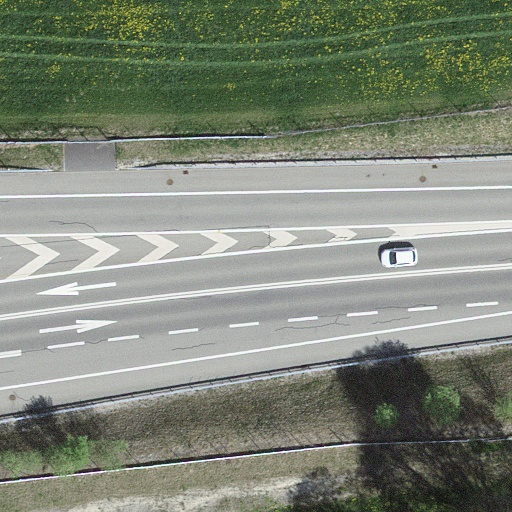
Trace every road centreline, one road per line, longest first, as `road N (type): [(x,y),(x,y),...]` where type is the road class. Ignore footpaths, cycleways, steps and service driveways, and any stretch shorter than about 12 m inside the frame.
road 1 (trunk): [(0,318),(511,265)]
road 2 (trunk): [(511,203),(0,215)]
